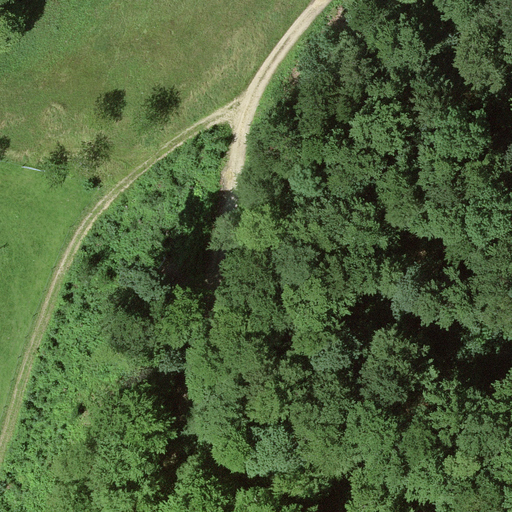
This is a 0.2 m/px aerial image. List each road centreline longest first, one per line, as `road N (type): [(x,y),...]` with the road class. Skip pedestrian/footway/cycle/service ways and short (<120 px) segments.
road 1 (track): [(337,511),(280,294),(226,202),(265,165),(451,111),(511,64)]
road 2 (track): [(158,511),(245,115),(272,64),(330,0)]
road 3 (track): [(0,459),(58,277),(105,194),(133,167),(245,115)]
